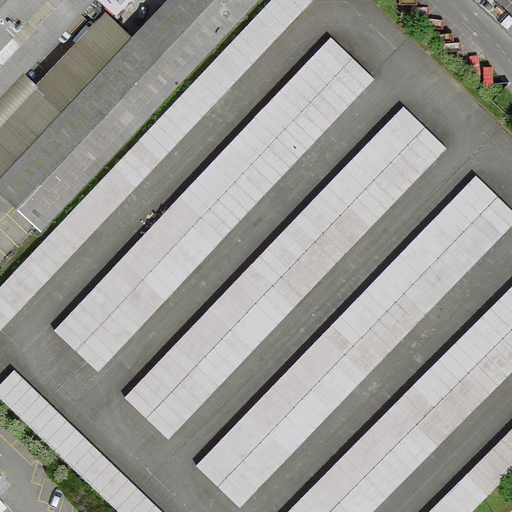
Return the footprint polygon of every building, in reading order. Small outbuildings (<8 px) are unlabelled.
[(0,0),(0,106),(27,79),(101,0),(0,0)] [(65,115),(0,184),(0,191),(37,227),(45,234),(268,0),(174,0),(136,41),(65,115)] [(267,9),(289,30),(298,21),(276,0),(267,9)] [(275,0),(276,0),(298,21),(306,12),(293,0),(275,0)] [(293,0),(306,12),(314,3),(311,0),(293,0)] [(259,18),(281,38),(289,30),(267,9),(259,18)] [(38,90),(65,115),(136,41),(109,15),(38,90)] [(251,27),(272,47),(281,38),(259,18),(251,27)] [(242,36),(264,56),(272,47),(251,27),(242,36)] [(234,45),(255,65),(264,56),(242,36),(234,45)] [(356,60),(334,39),(325,48),(347,69),(356,60)] [(225,53),(247,74),(255,65),(234,45),(225,53)] [(347,69),(325,48),(317,57),(338,77),(347,69)] [(217,62),(239,83),(247,74),(225,53),(217,62)] [(338,77),(317,57),(308,66),(330,86),(338,77)] [(377,80),(356,60),(347,69),(369,89),(377,80)] [(209,71),(230,92),(239,83),(217,62),(209,71)] [(330,86),(308,66),(300,75),(322,95),(330,86)] [(369,89),(347,69),(338,77),(360,98),(369,89)] [(200,80),(222,101),(230,92),(209,71),(200,80)] [(322,95),(300,75),(292,83),(313,104),(322,95)] [(360,98),(338,77),(330,86),(352,107),(360,98)] [(0,106),(0,184),(65,115),(38,90),(27,79),(0,106)] [(192,89),(213,109),(222,101),(200,80),(192,89)] [(313,104),(292,83),(283,92),(305,113),(313,104)] [(352,107),(330,86),(322,95),(344,116),(352,107)] [(183,98),(205,118),(213,109),(192,89),(183,98)] [(305,113),(283,92),(275,101),(297,122),(305,113)] [(344,116),(322,95),(313,104),(335,125),(344,116)] [(175,107),(197,127),(205,118),(183,98),(175,107)] [(297,122),(275,101),(266,110),(288,131),(297,122)] [(335,125),(313,104),(305,113),(327,134),(335,125)] [(166,116),(188,136),(197,127),(175,107),(166,116)] [(396,116),(418,137),(426,128),(405,107),(396,116)] [(288,131),(266,110),(258,119),(280,140),(288,131)] [(327,134),(305,113),(297,122),(318,143),(327,134)] [(158,125),(180,145),(188,136),(166,116),(158,125)] [(388,125),(410,145),(418,137),(396,116),(388,125)] [(280,140),(258,119),(249,128),(271,149),(280,140)] [(318,143),(297,122),(288,131),(310,151),(318,143)] [(150,133),(171,154),(180,145),(158,125),(150,133)] [(380,133),(401,154),(410,145),(388,125),(380,133)] [(271,149),(249,128),(241,137),(263,158),(271,149)] [(418,137),(440,157),(448,149),(426,128),(418,137)] [(310,151),(288,131),(280,140),(301,160),(310,151)] [(141,142),(163,163),(171,154),(150,133),(141,142)] [(371,142),(393,163),(401,154),(380,133),(371,142)] [(263,158),(241,137),(233,146),(254,166),(263,158)] [(410,145),(431,166),(440,157),(418,137),(410,145)] [(301,160),(280,140),(271,149),(293,169),(301,160)] [(133,151),(155,172),(163,163),(141,142),(133,151)] [(363,151),(384,172),(393,163),(371,142),(363,151)] [(401,154),(423,175),(431,166),(410,145),(401,154)] [(254,166),(233,146),(224,155),(246,175),(254,166)] [(293,169),(271,149),(263,158),(284,178),(293,169)] [(124,160),(146,181),(155,172),(133,151),(124,160)] [(354,160),(376,181),(384,172),(363,151),(354,160)] [(393,163),(415,184),(423,175),(401,154),(393,163)] [(246,175),(224,155),(216,163),(237,184),(246,175)] [(284,178),(263,158),(254,166),(276,187),(284,178)] [(116,169),(138,189),(146,181),(124,160),(116,169)] [(346,169),(368,190),(376,181),(354,160),(346,169)] [(237,184),(216,163),(207,172),(229,193),(237,184)] [(384,172),(406,193),(415,184),(393,163),(384,172)] [(276,187),(254,166),(246,175),(268,196),(276,187)] [(108,178),(129,198),(138,189),(116,169),(108,178)] [(337,178),(359,199),(368,190),(346,169),(337,178)] [(229,193),(207,172),(199,181),(221,202),(229,193)] [(376,181),(398,201),(406,193),(384,172),(376,181)] [(268,196),(246,175),(237,184),(259,205),(268,196)] [(499,196),(477,175),(469,184),(490,205),(499,196)] [(99,187),(121,207),(129,198),(108,178),(99,187)] [(329,187),(351,208),(359,199),(337,178),(329,187)] [(221,202),(199,181),(190,190),(212,211),(221,202)] [(368,190),(389,210),(398,201),(376,181),(368,190)] [(259,205),(237,184),(229,193),(251,214),(259,205)] [(490,205),(469,184),(460,193),(482,214),(490,205)] [(91,196),(112,216),(121,207),(99,187),(91,196)] [(321,196),(342,216),(351,208),(329,187),(321,196)] [(212,211),(190,190),(182,199),(204,220),(212,211)] [(359,199),(381,219),(389,210),(368,190),(359,199)] [(251,214),(229,193),(221,202),(242,222),(251,214)] [(482,214),(460,193),(451,202),(473,223),(482,214)] [(82,205),(104,225),(112,216),(91,196),(82,205)] [(312,204),(334,225),(342,216),(321,196),(312,204)] [(511,225),(511,208),(499,196),(490,205),(511,226),(511,225)] [(204,220),(182,199),(173,208),(195,229),(204,220)] [(351,208),(372,228),(381,219),(359,199),(351,208)] [(242,222),(221,202),(212,211),(234,231),(242,222)] [(473,223),(451,202),(443,211),(465,231),(473,223)] [(304,213),(325,234),(334,225),(312,204),(304,213)] [(74,213),(96,234),(104,225),(82,205),(74,213)] [(511,226),(490,205),(482,214),(503,235),(511,226)] [(195,229),(173,208),(165,217),(187,237),(195,229)] [(342,216),(364,237),(372,228),(351,208),(342,216)] [(234,231),(212,211),(204,220),(226,240),(234,231)] [(465,231),(443,211),(435,219),(456,240),(465,231)] [(65,222),(87,243),(96,234),(74,213),(65,222)] [(295,222),(317,243),(325,234),(304,213),(295,222)] [(503,235),(482,214),(473,223),(495,244),(503,235)] [(334,225),(356,246),(364,237),(342,216),(334,225)] [(187,237),(165,217),(157,226),(179,246),(187,237)] [(456,240),(435,219),(426,228),(448,249),(456,240)] [(226,240),(204,220),(195,229),(217,249),(226,240)] [(57,231),(79,252),(87,243),(65,222),(57,231)] [(287,231),(309,252),(317,243),(295,222),(287,231)] [(495,244),(473,223),(465,231),(486,252),(495,244)] [(325,234),(347,255),(356,246),(334,225),(325,234)] [(179,246),(157,226),(148,235),(170,256),(179,246)] [(448,249),(426,228),(418,237),(439,258),(448,249)] [(217,249),(195,229),(187,237),(209,258),(217,249)] [(49,240),(70,261),(79,252),(57,231),(49,240)] [(278,240),(300,261),(309,252),(287,231),(278,240)] [(486,252),(465,231),(456,240),(478,261),(486,252)] [(317,243),(339,264),(347,255),(325,234),(317,243)] [(170,256),(148,235),(140,244),(162,265),(170,256)] [(209,258),(187,237),(179,246),(200,267),(209,258)] [(439,258),(418,237),(409,246),(431,267),(439,258)] [(40,249),(62,270),(70,261),(49,240),(40,249)] [(270,249),(291,270),(300,261),(278,240),(270,249)] [(478,261),(456,240),(448,249),(469,270),(478,261)] [(309,252),(330,272),(339,264),(317,243),(309,252)] [(162,265),(140,244),(132,253),(154,273),(162,265)] [(200,267),(179,246),(170,256),(192,276),(200,267)] [(431,267),(409,246),(401,255),(422,275),(431,267)] [(32,258),(53,278),(62,270),(40,249),(32,258)] [(261,258),(283,278),(291,270),(270,249),(261,258)] [(469,270),(448,249),(439,258),(461,279),(469,270)] [(300,261),(322,281),(330,272),(309,252),(300,261)] [(154,273),(132,253),(123,262),(145,282),(154,273)] [(422,275),(401,255),(392,263),(414,284),(422,275)] [(192,276),(170,256),(162,265),(184,285),(192,276)] [(23,267),(45,287),(53,278),(32,258),(23,267)] [(253,267),(275,287),(283,278),(261,258),(253,267)] [(461,279),(439,258),(431,267),(452,287),(461,279)] [(291,270),(313,290),(322,281),(300,261),(291,270)] [(145,282),(123,262),(115,271),(137,291),(145,282)] [(414,284),(392,263),(383,272),(405,293),(414,284)] [(184,285),(162,265),(154,273),(175,294),(184,285)] [(15,275),(36,296),(45,287),(23,267),(15,275)] [(245,275),(266,296),(275,287),(253,267),(245,275)] [(452,287),(431,267),(422,275),(444,296),(452,287)] [(283,278),(305,299),(313,290),(291,270),(283,278)] [(137,291),(115,271),(106,280),(128,300),(137,291)] [(405,293),(383,272),(375,281),(397,302),(405,293)] [(175,294),(154,273),(145,282),(167,303),(175,294)] [(6,284),(28,305),(36,296),(15,275),(6,284)] [(236,284),(258,305),(266,296),(245,275),(236,284)] [(444,296),(422,275),(414,284),(435,305),(444,296)] [(275,287),(296,308),(305,299),(283,278),(275,287)] [(128,300),(106,280),(98,288),(120,309),(128,300)] [(397,302),(375,281),(366,290),(388,311),(397,302)] [(167,303),(145,282),(137,291),(158,312),(167,303)] [(0,290),(0,295),(19,314),(28,305),(6,284),(0,290)] [(227,293),(249,314),(258,305),(236,284),(227,293)] [(435,305),(414,284),(405,293),(427,314),(435,305)] [(266,296),(288,317),(296,308),(275,287),(266,296)] [(120,309),(98,288),(90,297),(111,318),(120,309)] [(388,311),(366,290),(358,299),(380,320),(388,311)] [(158,312),(137,291),(128,300),(150,321),(158,312)] [(511,294),(508,291),(499,300),(511,312),(511,294)] [(219,302),(241,323),(249,314),(227,293),(219,302)] [(427,314),(405,293),(397,302),(418,323),(427,314)] [(0,312),(11,323),(19,314),(0,295),(0,312)] [(258,305),(279,326),(288,317),(266,296),(258,305)] [(111,318),(90,297),(81,306),(103,327),(111,318)] [(380,320),(358,299),(349,308),(371,328),(380,320)] [(150,321),(128,300),(120,309),(142,329),(150,321)] [(511,329),(511,312),(499,300),(491,308),(511,329)] [(211,311),(232,332),(241,323),(219,302),(211,311)] [(418,323),(397,302),(388,311),(410,332),(418,323)] [(249,314),(271,335),(279,326),(258,305),(249,314)] [(103,327),(81,306),(73,315),(95,336),(103,327)] [(371,328),(349,308),(341,316),(363,337),(371,328)] [(511,329),(491,308),(482,316),(503,338),(511,329)] [(142,329),(120,309),(111,318),(133,338),(142,329)] [(202,320),(224,340),(232,332),(211,311),(202,320)] [(410,332),(388,311),(380,320),(401,340),(410,332)] [(0,328),(3,331),(11,323),(0,312),(0,328)] [(241,323),(263,343),(271,335),(249,314),(241,323)] [(95,336),(73,315),(65,324),(86,344),(95,336)] [(363,337),(341,316),(332,325),(354,346),(363,337)] [(503,338),(482,316),(473,325),(495,347),(503,338)] [(133,338),(111,318),(103,327),(125,347),(133,338)] [(193,329),(215,349),(224,340),(202,320),(193,329)] [(401,340),(380,320),(371,328),(393,349),(401,340)] [(232,332),(254,352),(263,343),(241,323),(232,332)] [(86,344),(65,324),(56,333),(78,353),(86,344)] [(354,346),(332,325),(324,334),(346,355),(354,346)] [(495,347),(473,325),(465,334),(486,355),(495,347)] [(125,347),(103,327),(95,336),(116,356),(125,347)] [(393,349),(371,328),(363,337),(384,358),(393,349)] [(185,337),(207,358),(215,349),(193,329),(185,337)] [(511,329),(503,338),(511,346),(511,329)] [(224,340),(245,361),(254,352),(232,332),(224,340)] [(346,355),(324,334),(315,343),(337,364),(346,355)] [(486,355),(465,334),(456,343),(477,364),(486,355)] [(116,356),(95,336),(86,344),(108,365),(116,356)] [(177,346),(198,367),(207,358),(185,337),(177,346)] [(384,358),(363,337),(354,346),(376,367),(384,358)] [(511,346),(503,338),(495,347),(511,363),(511,346)] [(215,349),(237,370),(245,361),(224,340),(215,349)] [(337,364),(315,343),(307,352),(329,372),(337,364)] [(477,364),(456,343),(447,351),(469,373),(477,364)] [(108,365),(86,344),(78,353),(100,374),(108,365)] [(168,355),(190,376),(198,367),(177,346),(168,355)] [(376,367),(354,346),(346,355),(367,376),(376,367)] [(511,371),(511,363),(495,347),(486,355),(507,376),(511,371)] [(207,358),(228,379),(237,370),(215,349),(207,358)] [(469,373),(447,351),(439,360),(460,381),(469,373)] [(329,372),(307,352),(298,361),(320,381),(329,372)] [(160,364),(181,385),(190,376),(168,355),(160,364)] [(367,376),(346,355),(337,364),(359,385),(367,376)] [(507,376),(486,355),(477,364),(498,385),(507,376)] [(198,367),(220,388),(228,379),(207,358),(198,367)] [(460,381),(439,360),(430,369),(451,390),(460,381)] [(320,381),(298,361),(290,370),(312,391),(320,381)] [(151,373),(173,393),(181,385),(160,364),(151,373)] [(359,385),(337,364),(329,372),(350,393),(359,385)] [(498,385),(477,364),(469,373),(490,394),(498,385)] [(190,376),(211,397),(220,388),(198,367),(190,376)] [(14,368),(0,382),(0,396),(2,398),(23,377),(14,368)] [(451,390),(430,369),(421,377),(442,399),(451,390)] [(312,391),(290,370),(282,378),(303,399),(312,391)] [(350,393),(329,372),(320,381),(342,402),(350,393)] [(143,382),(164,402),(173,393),(151,373),(143,382)] [(490,394),(469,373),(460,381),(481,402),(490,394)] [(181,385),(203,405),(211,397),(190,376),(181,385)] [(23,377),(2,398),(11,407),(32,385),(23,377)] [(442,399),(421,377),(413,386),(434,407),(442,399)] [(303,399),(282,378),(273,387),(295,408),(303,399)] [(342,402),(320,381),(312,391),(333,411),(342,402)] [(481,402),(460,381),(451,390),(472,411),(481,402)] [(134,390),(156,411),(164,402),(143,382),(134,390)] [(32,385),(11,407),(20,415),(40,394),(32,385)] [(173,393),(195,414),(203,405),(181,385),(173,393)] [(434,407),(413,386),(404,395),(425,416),(434,407)] [(295,408),(273,387),(265,396),(286,417),(295,408)] [(126,399),(147,420),(156,411),(134,390),(126,399)] [(472,411),(451,390),(442,399),(464,420),(472,411)] [(333,411),(312,391),(303,399),(325,420),(333,411)] [(164,402),(186,423),(195,414),(173,393),(164,402)] [(40,394),(20,415),(29,424),(49,402),(40,394)] [(425,416),(404,395),(395,403),(416,425),(425,416)] [(286,417),(265,396),(256,405),(278,426),(286,417)] [(325,420),(303,399),(295,408),(316,429),(325,420)] [(464,420),(442,399),(434,407),(455,428),(464,420)] [(49,402),(29,424),(37,432),(58,411),(49,402)] [(156,411),(178,432),(186,423),(164,402),(156,411)] [(416,425),(395,403),(386,412),(408,433),(416,425)] [(278,426),(256,405),(247,414),(269,435),(278,426)] [(455,428),(434,407),(425,416),(446,437),(455,428)] [(316,429),(295,408),(286,417),(308,438),(316,429)] [(58,411),(37,432),(46,441),(67,419),(58,411)] [(147,420),(169,441),(178,432),(156,411),(147,420)] [(408,433),(386,412),(378,421),(399,442),(408,433)] [(269,435),(247,414),(239,423),(261,443),(269,435)] [(446,437),(425,416),(416,425),(438,446),(446,437)] [(308,438),(286,417),(278,426),(299,446),(308,438)] [(67,419),(46,441),(55,449),(76,428),(67,419)] [(399,442),(378,421),(369,429),(390,450),(399,442)] [(261,443),(239,423),(231,431),(252,452),(261,443)] [(438,446),(416,425),(408,433),(429,455),(438,446)] [(299,446),(278,426),(269,435),(291,455),(299,446)] [(76,428),(55,449),(64,458),(84,436),(76,428)] [(390,450),(369,429),(361,438),(382,459),(390,450)] [(252,452),(231,431),(222,440),(244,461),(252,452)] [(502,439),(511,449),(511,432),(511,431),(502,439)] [(429,455),(408,433),(399,442),(420,463),(429,455)] [(291,455),(269,435),(261,443),(282,464),(291,455)] [(84,436),(64,458),(72,466),(93,444),(84,436)] [(382,459),(361,438),(352,447),(373,468),(382,459)] [(493,448),(511,466),(511,449),(502,439),(493,448)] [(244,461),(222,440),(214,449),(235,470),(244,461)] [(420,463),(399,442),(390,450),(412,472),(420,463)] [(282,464),(261,443),(252,452),(274,473),(282,464)] [(93,444),(72,466),(81,474),(102,453),(93,444)] [(373,468),(352,447),(343,455),(365,477),(373,468)] [(485,457),(506,478),(511,471),(511,466),(493,448),(485,457)] [(235,470),(214,449),(205,458),(227,479),(235,470)] [(412,472),(390,450),(382,459),(403,481),(412,472)] [(274,473),(252,452),(244,461),(265,482),(274,473)] [(102,453),(81,474),(90,483),(111,461),(102,453)] [(365,477),(343,455),(335,464),(356,485),(365,477)] [(476,465),(497,486),(506,478),(485,457),(476,465)] [(227,479),(205,458),(197,466),(219,487),(227,479)] [(403,481),(382,459),(373,468),(394,489),(403,481)] [(111,461),(90,483),(99,491),(120,470),(111,461)] [(265,482),(244,461),(235,470),(257,491),(265,482)] [(356,485),(335,464),(326,473),(347,494),(356,485)] [(467,474),(488,495),(497,486),(476,465),(467,474)] [(394,489),(373,468),(365,477),(386,498),(394,489)] [(120,470),(99,491),(108,500),(128,479),(120,470)] [(257,491),(235,470),(227,479),(249,499),(257,491)] [(347,494),(326,473),(317,482),(339,503),(347,494)] [(459,482),(480,503),(488,495),(467,474),(459,482)] [(386,498),(365,477),(356,485),(377,506),(386,498)] [(128,479),(108,500),(116,508),(137,487),(128,479)] [(249,499),(227,479),(219,487),(240,508),(249,499)] [(339,503),(317,482),(309,490),(330,511),(339,503)] [(450,491),(470,511),(471,511),(480,503),(459,482),(450,491)] [(371,511),(377,506),(356,485),(347,494),(365,511),(371,511)] [(137,487),(116,508),(120,511),(130,511),(146,495),(137,487)] [(329,511),(330,511),(309,490),(300,499),(313,511),(329,511)] [(441,500),(453,511),(470,511),(450,491),(441,500)] [(365,511),(347,494),(339,503),(347,511),(365,511)] [(146,495),(130,511),(147,511),(155,504),(146,495)] [(313,511),(300,499),(291,508),(295,511),(313,511)] [(433,508),(436,511),(453,511),(441,500),(433,508)] [(347,511),(339,503),(330,511),(347,511)]
